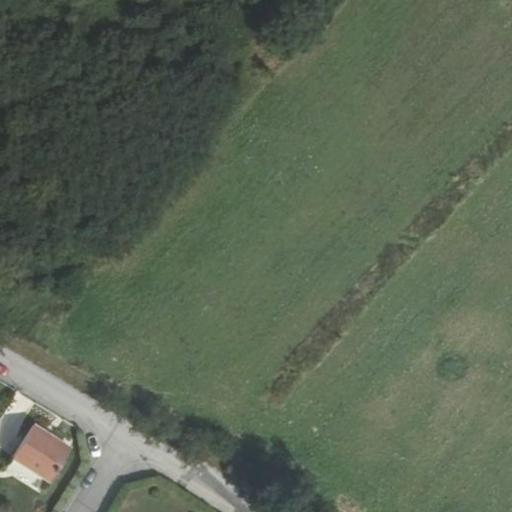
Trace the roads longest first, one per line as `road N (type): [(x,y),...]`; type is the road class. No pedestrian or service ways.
road 1 (residential): [(127,434),(0,351)]
road 2 (residential): [(240,511),(127,434)]
